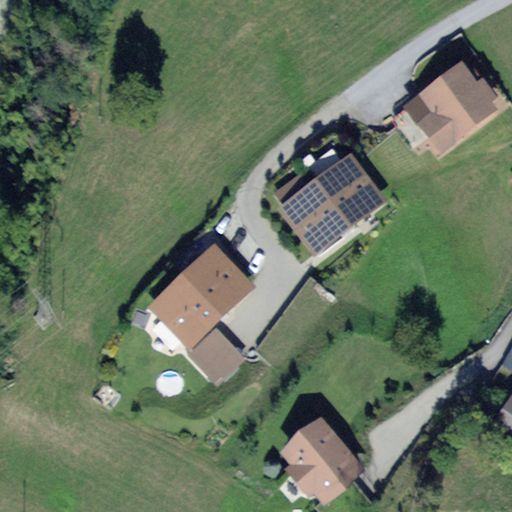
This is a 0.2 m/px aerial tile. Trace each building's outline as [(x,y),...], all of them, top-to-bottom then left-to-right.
[(504,116),(459,61),(416,97),(433,117),(414,133),(442,167),(504,116)] [(383,205),(348,159),(278,211),(314,258),(383,205)] [(260,294),(215,246),(142,314),(213,389),(249,356),(222,329),(260,294)] [(511,402),(494,430),(511,441),(511,402)] [(364,468),(319,417),(274,457),(318,507),(364,468)]
